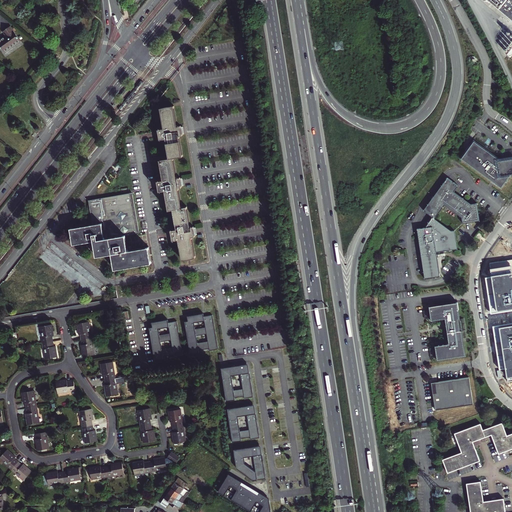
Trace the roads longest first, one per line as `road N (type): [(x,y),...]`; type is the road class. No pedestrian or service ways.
road 1 (motorway): [(371,504),(353,268),(362,236),(452,104),(455,55),(435,0)]
road 2 (motorway): [(271,0),(350,511)]
road 3 (motorway): [(371,504),(293,0)]
road 4 (motorway): [(419,0),(439,49),(438,88),(418,118),(388,128),(351,118),(327,96),(299,0)]
road 5 (residential): [(71,365),(111,416),(111,440),(99,452),(40,461),(21,448),(10,393),(28,373)]
road 6 (tertiary): [(0,273),(164,68)]
road 7 (primary): [(0,235),(143,54)]
road 8 (primary): [(135,48),(0,217)]
road 9 (unclassified): [(509,212),(477,256),(472,289),(485,370),(511,406)]
road 10 (tertiary): [(96,72),(0,195)]
road 11 (unclassified): [(511,126),(487,104),(483,55),(452,0)]
